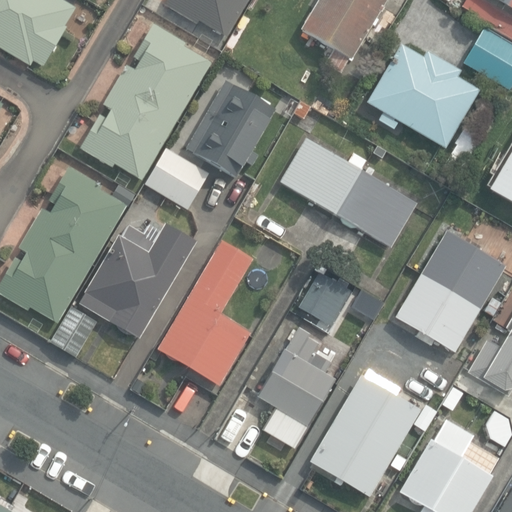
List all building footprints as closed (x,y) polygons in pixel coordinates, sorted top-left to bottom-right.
[(30,58),(41,64),(64,25),(62,24),(73,5),(64,0),(0,0),(0,46),(28,63),(30,58)] [(196,20),(224,36),(244,0),(163,0),(161,4),(194,23),(196,20)] [(325,63),(340,72),(348,59),(350,60),(386,0),(385,0),(318,0),(301,30),(333,50),(325,63)] [(472,18),(511,40),(511,0),(465,0),(461,7),(474,15),(472,18)] [(112,161),(139,177),(209,60),(181,43),(183,40),(150,20),(130,54),(139,59),(134,68),(123,61),(100,101),(109,106),(104,116),(96,111),(77,145),(109,164),(112,161)] [(459,61),(505,88),(511,75),(511,42),(481,24),(459,61)] [(398,121),(444,148),(478,91),(456,78),(459,72),(426,52),(422,58),(400,45),(366,103),(382,112),(378,120),(393,129),(398,121)] [(294,90),(308,98),(316,85),(302,76),(294,90)] [(185,149),(235,178),(244,162),(251,166),(257,156),(250,152),(274,111),(224,82),(185,149)] [(301,105),(294,116),(302,121),(309,110),(301,105)] [(469,161),(483,137),(467,127),(452,151),(469,161)] [(280,183),(390,247),(415,204),(360,171),(366,162),(352,154),(347,163),(306,139),(280,183)] [(142,181),(185,206),(207,169),(163,144),(142,181)] [(372,158),(383,165),(389,155),(378,148),(372,158)] [(511,148),(487,191),(511,205),(511,148)] [(27,304),(55,320),(124,203),(96,187),(99,183),(66,164),(46,197),(54,202),(49,211),(39,205),(16,245),(25,250),(19,259),(12,255),(9,261),(0,276),(0,292),(25,308),(27,304)] [(131,190),(116,182),(110,192),(125,201),(131,190)] [(77,300),(136,335),(193,238),(163,220),(159,228),(147,221),(141,231),(126,222),(118,234),(116,233),(77,300)] [(392,316),(451,351),(502,264),(476,248),(478,244),(472,241),(470,245),(443,229),(419,270),(392,316)] [(222,240),(157,351),(217,387),(249,334),(219,316),(253,259),(222,240)] [(298,308),(330,326),(349,292),(318,274),(298,308)] [(75,354),(95,318),(69,303),(48,338),(75,354)] [(468,372),(507,395),(511,386),(511,317),(506,329),(510,331),(499,348),(487,341),(468,372)] [(259,431),(292,450),(306,425),(333,380),(322,373),(329,361),(311,351),(317,343),(306,336),(308,333),(297,326),(283,350),(282,349),(255,395),(274,406),(259,431)] [(308,459),(366,493),(417,406),(393,392),(398,385),(365,366),(361,374),(359,372),(308,459)] [(148,379),(138,373),(131,385),(142,391),(148,379)] [(456,403),(463,391),(453,386),(447,398),(456,403)] [(422,427),(433,408),(423,402),(412,422),(422,427)] [(396,489),(435,511),(464,511),(487,473),(456,454),(469,432),(443,416),(430,438),(427,436),(396,489)] [(388,461),(397,466),(404,455),(395,450),(388,461)] [(511,511),(511,487),(497,511),(511,511)] [(0,511),(11,511),(15,507),(0,497),(0,511)]
